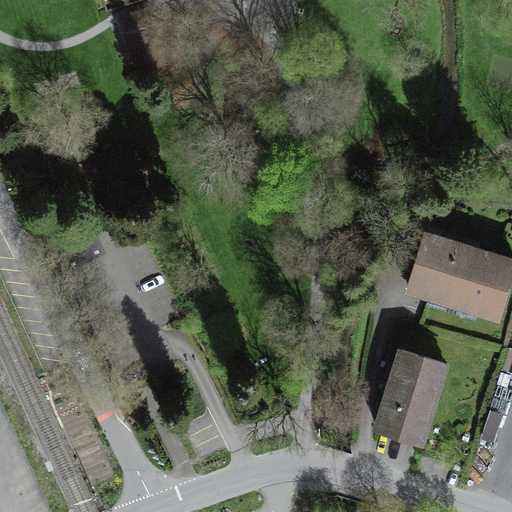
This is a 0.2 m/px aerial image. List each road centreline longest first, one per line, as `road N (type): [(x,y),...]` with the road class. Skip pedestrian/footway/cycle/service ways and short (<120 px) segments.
road 1 (residential): [(0,200),(155,510)]
road 2 (tertiary): [(487,511),(306,465),(155,510)]
